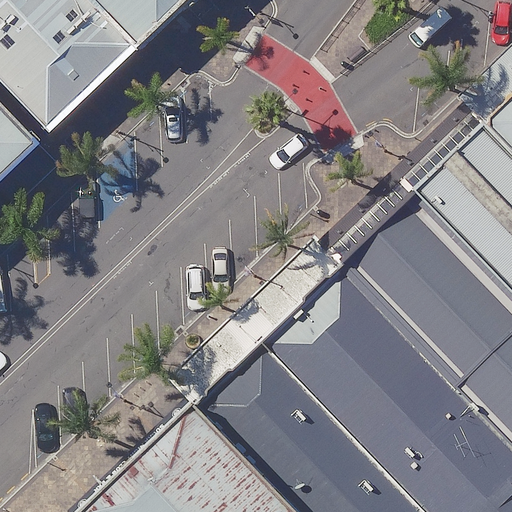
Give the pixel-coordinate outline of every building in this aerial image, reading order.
[(0,0),(0,13),(67,84),(159,0),(0,0)] [(0,146),(67,84),(0,13),(0,146)] [(511,119),(493,138),(511,158),(511,119)] [(511,158),(493,138),(418,207),(511,307),(511,158)] [(511,307),(418,207),(340,280),(511,455),(511,307)] [(511,511),(511,455),(340,280),(262,353),(418,511),(511,511)] [(418,511),(262,353),(192,418),(282,511),(418,511)] [(282,511),(192,418),(91,511),(282,511)]
